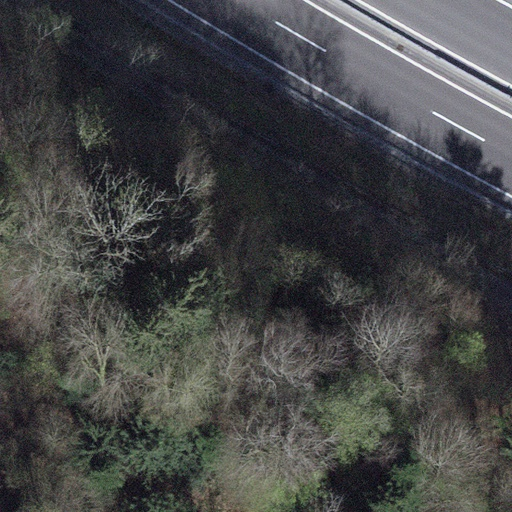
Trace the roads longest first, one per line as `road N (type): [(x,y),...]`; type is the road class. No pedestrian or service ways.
road 1 (track): [(16,0),(511,273)]
road 2 (motorway): [(236,0),(511,157)]
